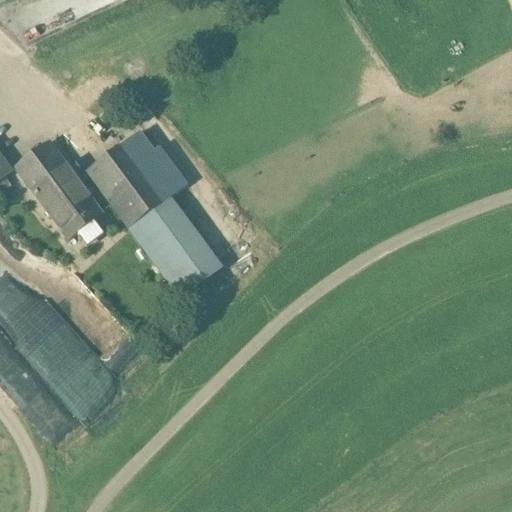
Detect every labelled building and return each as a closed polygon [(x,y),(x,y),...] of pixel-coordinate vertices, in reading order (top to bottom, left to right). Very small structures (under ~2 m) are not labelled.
[(96,126),(109,110),(102,104),(88,119),(96,126)] [(140,135),(86,175),(91,180),(129,233),(138,226),(170,203),(188,189),(159,150),(154,153),(140,135)] [(50,144),(14,171),(69,244),(104,218),(82,187),(91,180),(86,175),(77,182),(50,144)] [(0,159),(0,195),(11,188),(4,178),(10,173),(0,159)] [(170,203),(138,226),(188,295),(221,271),(170,203)] [(74,275),(45,301),(115,378),(143,352),(74,275)] [(45,301),(5,337),(85,427),(126,390),(115,378),(45,301)] [(5,337),(0,331),(0,390),(55,452),(85,427),(5,337)]
